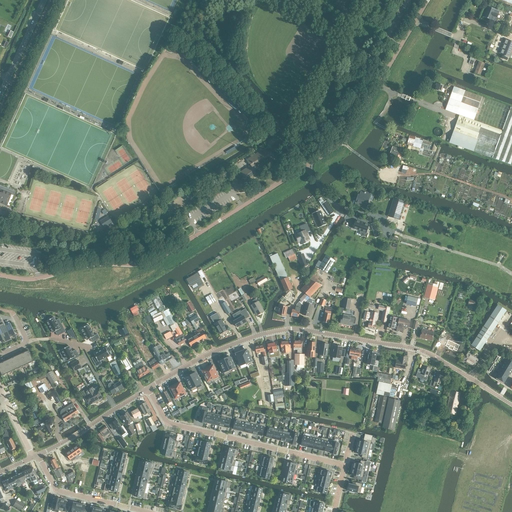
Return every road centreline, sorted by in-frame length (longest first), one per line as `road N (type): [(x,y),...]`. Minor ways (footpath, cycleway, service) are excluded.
road 1 (unclassified): [(0,273),(148,263),(343,143),(401,45)]
road 2 (tertiary): [(511,405),(418,349),(279,330),(218,350),(148,388)]
road 3 (residential): [(148,388),(167,422),(344,464)]
road 4 (track): [(511,199),(435,173),(388,173),(343,143)]
road 5 (track): [(271,0),(389,67)]
road 6 (residential): [(146,511),(58,491),(38,454)]
road 7 (tertiary): [(148,388),(38,454)]
